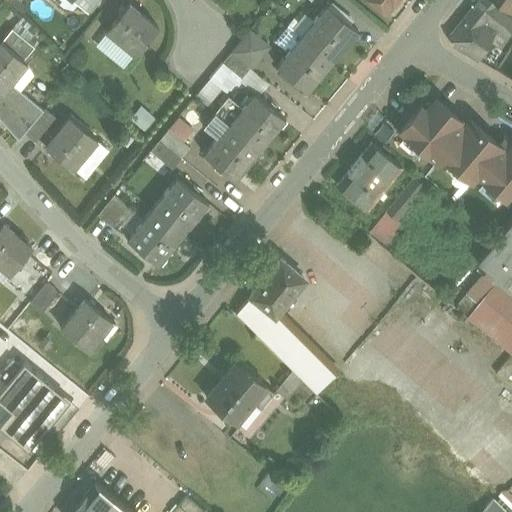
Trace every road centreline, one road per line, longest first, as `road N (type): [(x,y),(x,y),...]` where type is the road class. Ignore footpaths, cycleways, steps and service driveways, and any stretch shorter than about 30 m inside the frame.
road 1 (residential): [(172,322),(408,39)]
road 2 (residential): [(21,511),(172,322)]
road 3 (residential): [(172,322),(71,234),(0,156)]
road 4 (residential): [(408,39),(511,100)]
